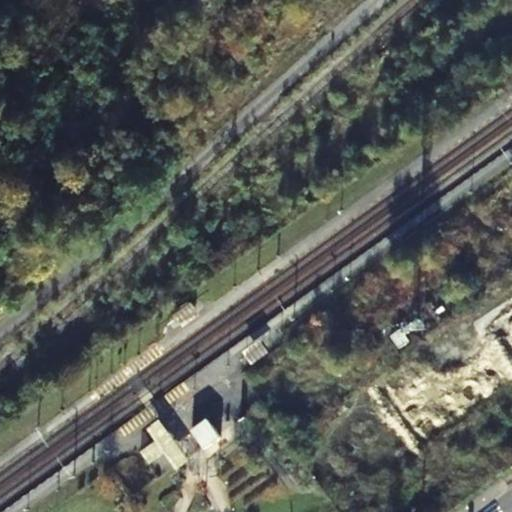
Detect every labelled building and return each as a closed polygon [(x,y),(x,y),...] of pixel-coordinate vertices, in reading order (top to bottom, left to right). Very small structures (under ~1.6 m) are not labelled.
[(199,316),(190,304),(174,316),(183,328),(199,316)] [(405,328),(396,335),(404,346),(413,340),(405,328)] [(252,368),(269,355),(261,342),(243,354),(252,368)] [(202,451),(222,438),(209,418),(189,431),(202,451)] [(160,421),(147,430),(176,473),(189,464),(175,444),(166,430),(160,421)]
